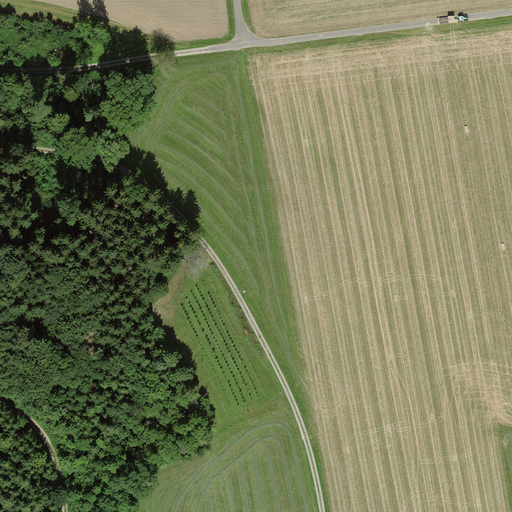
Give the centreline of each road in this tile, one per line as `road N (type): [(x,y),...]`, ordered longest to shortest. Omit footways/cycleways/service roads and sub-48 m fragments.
road 1 (track): [(0,146),(112,162),(189,219),(289,391),(322,511)]
road 2 (track): [(245,46),(511,12)]
road 3 (track): [(0,72),(245,46)]
road 4 (track): [(0,398),(49,443),(65,511)]
